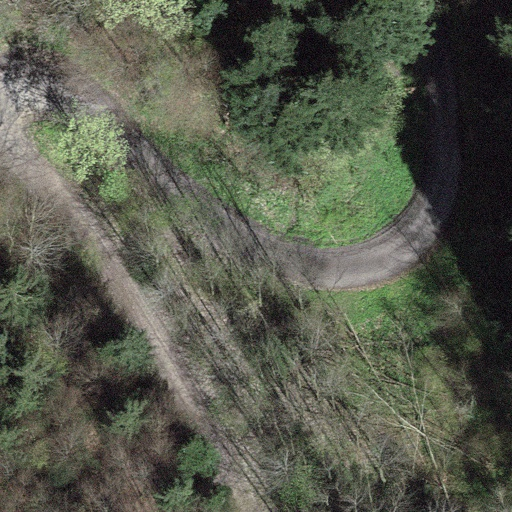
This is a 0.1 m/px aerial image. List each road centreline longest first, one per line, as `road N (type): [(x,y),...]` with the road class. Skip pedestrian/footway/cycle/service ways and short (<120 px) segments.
road 1 (track): [(430,0),(480,128),(476,222),(414,293),(347,291),(79,109),(0,74)]
road 2 (track): [(256,511),(149,303),(0,119)]
